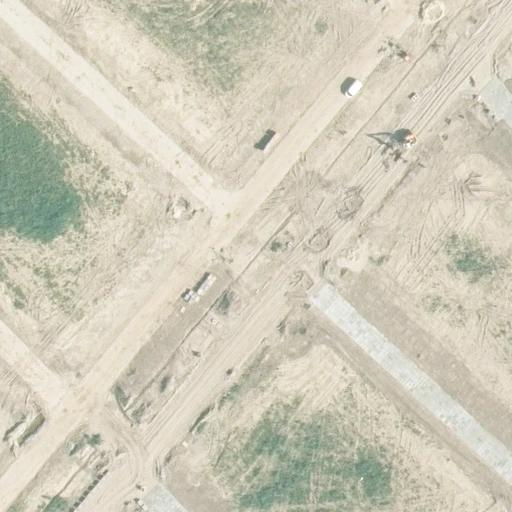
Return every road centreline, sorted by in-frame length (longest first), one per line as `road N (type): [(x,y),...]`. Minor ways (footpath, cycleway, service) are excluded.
road 1 (residential): [(3,0),(227,208),(72,403),(0,331)]
road 2 (residential): [(511,112),(464,65),(287,267),(511,468)]
